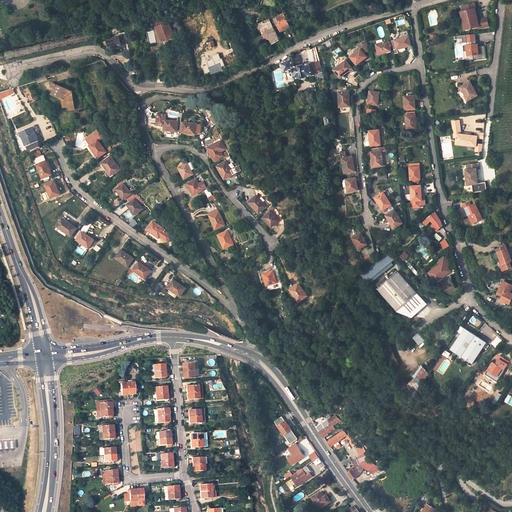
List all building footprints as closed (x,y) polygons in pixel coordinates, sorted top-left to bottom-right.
[(476,5),(464,8),(465,13),(463,13),(466,26),(471,26),(472,31),(479,29),(479,31),(490,28),(488,20),(478,23),(477,18),(478,18),(478,17),(477,16),(478,15),(476,5)] [(291,26),(286,13),(278,17),(283,29),(291,26)] [(259,24),(262,31),(266,29),(273,44),(280,41),(271,19),(259,24)] [(165,24),(157,27),(156,27),(160,42),(173,37),(168,23),(165,24)] [(120,26),(6,51),(7,58),(122,33),(120,26)] [(114,36),(115,38),(108,40),(110,46),(116,44),(117,45),(122,44),(119,35),(114,36)] [(475,57),(475,63),(487,61),(486,48),(480,49),(479,46),(478,46),(477,37),(477,36),(457,38),(458,42),(464,41),(464,45),(473,44),(474,47),(465,48),(466,54),(469,53),(470,58),(475,57)] [(409,37),(395,40),(391,41),(392,45),(392,46),(393,50),(397,49),(411,46),(409,37)] [(378,53),(390,51),(389,46),(392,45),(391,41),(388,42),(376,44),(378,53)] [(359,50),(350,57),(356,65),(367,57),(363,53),(369,51),(366,43),(358,45),(359,50)] [(314,47),(310,49),(307,51),(311,62),(293,66),(291,59),(281,63),(285,72),(294,69),(297,77),(322,71),(314,47)] [(210,62),(211,64),(205,66),(208,73),(213,71),(214,73),(224,69),(223,66),(226,65),(224,59),(216,61),(216,60),(210,62)] [(339,77),(351,69),(345,61),(334,70),(339,77)] [(77,75),(75,69),(68,71),(71,77),(77,75)] [(68,71),(57,74),(59,81),(66,78),(67,79),(70,78),(68,71)] [(70,106),(71,109),(76,108),(73,91),(53,83),(51,87),(55,88),(52,94),(62,98),(63,98),(63,99),(64,99),(64,100),(65,107),(70,106)] [(479,97),(476,92),(474,88),(471,83),(461,89),(464,94),(465,93),(467,97),(466,98),(469,103),(479,97)] [(14,88),(0,92),(0,99),(15,92),(14,88)] [(369,91),(368,104),(378,105),(379,93),(369,91)] [(349,106),(349,92),(339,92),(339,107),(349,106)] [(414,110),(413,96),(404,97),(405,109),(406,111),(414,110)] [(405,115),(407,130),(416,129),(415,115),(414,115),(414,112),(406,112),(406,115),(405,115)] [(177,122),(165,120),(166,114),(158,113),(157,125),(165,126),(164,130),(172,131),(180,132),(181,124),(177,124),(177,122)] [(213,115),(209,119),(216,125),(220,121),(217,118),(213,115)] [(184,123),(182,132),(195,134),(195,133),(196,124),(184,123)] [(485,133),(478,133),(478,136),(461,134),(460,123),(452,123),(454,137),(457,137),(456,143),(476,146),(476,151),(483,152),(485,133)] [(39,140),(34,126),(22,131),(27,145),(39,140)] [(90,145),(97,140),(103,136),(98,130),(86,140),(90,145)] [(378,131),(369,132),(370,141),(366,141),(364,142),(364,144),(365,145),(366,146),(380,145),(378,131)] [(89,146),(98,158),(106,152),(97,140),(90,145),(89,146)] [(216,144),(208,148),(215,161),(223,157),(225,159),(229,157),(227,153),(222,156),(221,153),(225,150),(221,142),(217,144),(216,144)] [(386,151),(385,148),(372,149),(372,152),(371,153),(372,160),(372,167),(382,166),(381,152),(386,151)] [(119,169),(110,157),(102,163),(111,175),(119,169)] [(229,157),(225,159),(226,162),(218,167),(225,179),(237,173),(229,157)] [(343,159),(345,173),(354,171),(352,157),(343,159)] [(202,174),(201,173),(200,173),(192,160),(178,167),(184,178),(193,173),(195,178),(202,174)] [(52,175),(46,161),(37,165),(43,178),(52,175)] [(409,164),(410,183),(419,182),(418,180),(420,180),(419,163),(409,164)] [(479,183),(477,169),(467,170),(469,185),(473,184),(475,192),(488,190),(487,182),(479,183)] [(185,185),(186,189),(189,188),(193,195),(204,189),(210,201),(216,199),(213,193),(212,194),(202,174),(195,178),(196,179),(187,184),(188,184),(185,185)] [(356,179),(346,180),(342,181),(344,188),(348,188),(348,192),(357,190),(356,179)] [(60,193),(54,181),(46,185),(51,197),(60,193)] [(116,189),(124,199),(126,198),(128,200),(137,194),(133,189),(130,191),(124,183),(125,183),(123,181),(118,184),(120,187),(116,189)] [(422,200),(420,185),(411,186),(412,208),(420,207),(420,200),(422,200)] [(273,206),(260,192),(256,195),(249,202),(258,213),(266,206),(268,209),(273,206)] [(393,209),(383,193),(375,198),(385,214),(393,209)] [(127,204),(135,214),(142,209),(136,199),(139,197),(137,194),(128,200),(128,201),(129,203),(127,204)] [(480,219),(475,203),(470,204),(464,206),(466,214),(468,213),(470,222),(480,219)] [(273,206),(268,209),(270,211),(263,217),(271,227),(282,217),(273,206)] [(402,223),(395,211),(386,216),(394,229),(402,223)] [(224,225),(219,212),(211,216),(216,228),(224,225)] [(442,220),(436,212),(428,218),(423,222),(426,225),(431,221),(434,223),(440,229),(444,225),(443,223),(442,220)] [(58,226),(72,235),(77,228),(63,218),(58,226)] [(165,230),(152,221),(147,229),(159,238),(160,236),(167,241),(171,236),(164,231),(165,230)] [(82,231),(77,239),(89,248),(94,240),(82,231)] [(233,244),(227,231),(219,235),(224,248),(233,244)] [(367,244),(360,233),(352,239),(359,250),(367,244)] [(93,249),(98,252),(105,241),(101,238),(93,249)] [(446,239),(442,242),(441,243),(445,248),(450,245),(446,239)] [(502,264),(505,270),(511,266),(511,261),(511,260),(511,259),(511,257),(508,248),(507,248),(505,245),(502,247),(498,248),(500,252),(499,252),(498,253),(497,255),(497,256),(498,257),(499,258),(500,259),(502,259),(504,263),(502,264)] [(134,258),(122,249),(116,257),(128,266),(134,258)] [(366,280),(393,259),(388,253),(361,275),(366,280)] [(364,258),(367,265),(373,261),(370,255),(364,258)] [(437,281),(451,271),(448,267),(451,265),(446,257),(439,262),(441,264),(430,272),(437,281)] [(151,270),(137,260),(131,268),(145,278),(151,270)] [(273,284),(275,289),(281,287),(277,270),(264,273),(267,286),(273,284)] [(427,303),(399,271),(389,279),(384,284),(383,282),(379,286),(381,288),(379,289),(398,311),(412,316),(427,303)] [(186,288),(174,279),(168,287),(180,296),(186,288)] [(501,298),(510,302),(511,300),(511,297),(511,291),(508,290),(511,283),(504,280),(498,291),(503,293),(502,296),(501,298)] [(290,289),(299,301),(307,296),(299,284),(290,289)] [(473,362),(487,341),(465,327),(452,347),(473,362)] [(381,345),(389,366),(397,363),(389,342),(381,345)] [(504,369),(505,368),(510,360),(502,355),(496,363),(495,362),(494,361),(489,369),(497,374),(502,367),(504,369)] [(414,389),(430,374),(422,366),(412,376),(414,378),(408,383),(414,389)] [(199,368),(185,369),(185,376),(200,375),(199,368)] [(412,391),(401,376),(396,379),(406,395),(412,391)] [(97,396),(102,393),(97,386),(93,390),(97,396)] [(153,394),(166,393),(166,386),(153,387),(153,394)] [(198,392),(187,393),(187,400),(202,399),(201,392),(198,392)] [(96,404),(96,411),(111,410),(111,403),(109,403),(109,400),(98,401),(96,404)] [(188,410),(188,417),(204,416),(203,409),(188,410)] [(111,410),(96,411),(97,418),(112,417),(111,410)] [(328,433),(334,428),(332,425),(339,420),(335,414),(328,419),(331,423),(325,428),(322,423),(316,427),(318,430),(324,437),(329,434),(328,433)] [(204,416),(188,417),(189,424),(200,423),(200,424),(203,424),(204,423),(204,416)] [(282,417),(268,427),(270,429),(276,424),(280,430),(278,432),(280,434),(282,432),(285,437),(286,436),(287,437),(292,434),(289,430),(291,429),(282,417)] [(99,428),(99,434),(113,432),(113,426),(111,426),(111,424),(102,425),(102,427),(100,427),(100,428),(99,428)] [(347,435),(344,430),(327,442),(330,447),(345,436),(348,441),(351,438),(348,434),(347,435)] [(205,433),(190,434),(190,441),(206,440),(205,433)] [(356,444),(351,438),(348,441),(352,447),(356,444)] [(289,448),(298,461),(305,456),(296,443),(289,448)] [(363,457),(366,456),(362,448),(360,446),(359,446),(358,445),(355,447),(360,458),(363,457)] [(115,455),(114,448),(103,449),(99,449),(100,456),(102,456),(115,455)] [(312,461),(317,458),(314,453),(309,456),(312,461)] [(171,454),(156,455),(157,462),(171,461),(171,454)] [(356,460),(359,464),(359,466),(363,468),(364,466),(372,471),(381,467),(368,460),(366,456),(363,457),(360,458),(356,460)] [(157,462),(157,469),(172,468),(171,461),(157,462)] [(207,471),(206,464),(192,465),(193,472),(207,471)] [(363,468),(372,474),(374,477),(362,482),(362,483),(386,474),(381,467),(372,471),(364,466),(363,468)] [(348,472),(353,478),(360,473),(355,467),(348,472)] [(298,485),(312,475),(309,471),(306,474),(304,471),(302,468),(291,476),(298,485)] [(135,490),(137,506),(144,506),(142,489),(135,490)] [(137,506),(135,490),(127,491),(127,494),(124,494),(125,502),(130,502),(130,507),(137,506)] [(213,491),(210,491),(199,492),(199,499),(214,498),(213,491)] [(324,497),(321,492),(313,497),(320,509),(331,502),(327,495),(324,497)] [(424,502),(426,503),(420,511),(432,511),(435,509),(429,505),(431,502),(426,499),(424,502)]
